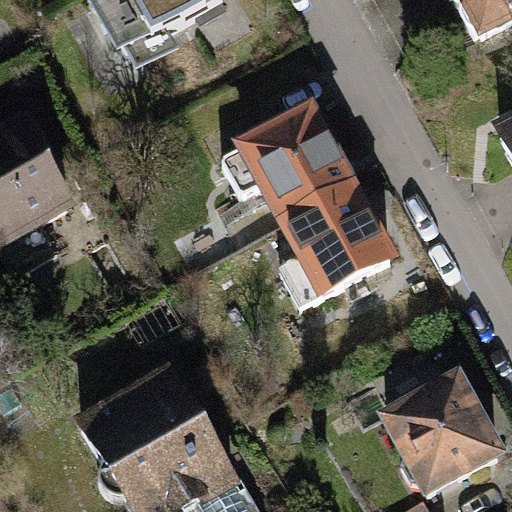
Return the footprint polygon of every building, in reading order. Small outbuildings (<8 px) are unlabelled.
[(91,0),(126,60),(221,6),(217,0),(91,0)] [(511,0),(457,0),(458,0),(451,4),(484,65),(511,50),(511,0)] [(355,210),(311,120),(220,169),(240,205),(261,194),(285,248),(355,210)] [(0,279),(80,231),(21,135),(0,148),(0,279)] [(511,140),(496,149),(511,178),(511,140)] [(396,286),(355,210),(285,248),(305,285),(283,297),(304,335),(396,286)] [(254,511),(246,500),(170,376),(79,432),(101,468),(98,475),(98,486),(101,496),(109,511),(113,511),(254,511)] [(511,469),(469,388),(391,432),(408,465),(404,477),(414,495),(424,497),(424,511),(511,479),(511,469)]
